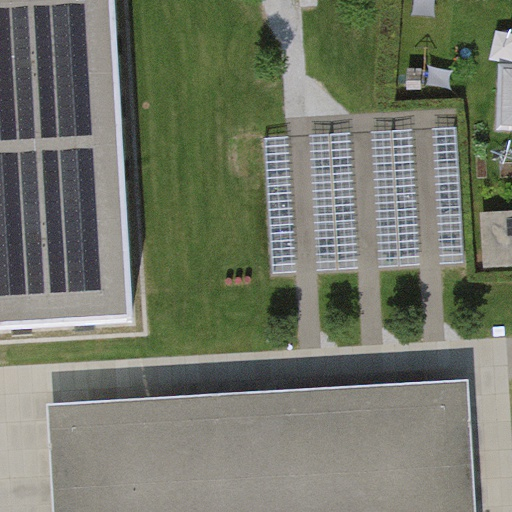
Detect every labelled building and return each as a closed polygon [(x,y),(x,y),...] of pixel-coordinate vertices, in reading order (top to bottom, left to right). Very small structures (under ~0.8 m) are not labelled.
[(114,0),(0,0),(0,328),(134,321),(114,0)] [(442,265),(465,263),(458,129),(435,130),(442,265)] [(422,266),(414,132),(373,134),(381,268),(422,266)] [(360,269),(352,135),(312,137),(320,271),(360,269)] [(275,273),(298,272),(291,137),(268,138),(275,273)] [(511,216),(482,218),(485,273),(511,271),(511,216)] [(462,511),(456,397),(65,418),(69,511),(462,511)]
